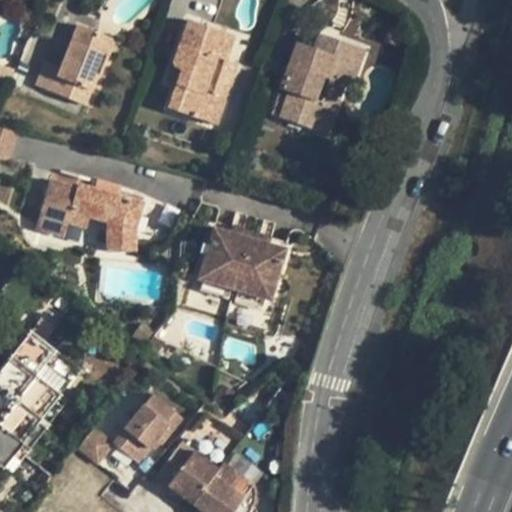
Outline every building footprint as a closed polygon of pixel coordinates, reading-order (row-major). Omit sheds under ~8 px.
[(175,84),(167,108),(215,124),(224,99),(212,95),(224,59),(232,36),(186,20),(172,64),(181,67),(175,84)] [(92,50),(98,34),(91,31),(77,26),(61,68),(45,63),(35,87),(84,106),(96,75),(100,76),(107,55),(92,50)] [(113,40),(98,34),(92,50),(107,55),(113,40)] [(320,34),(314,49),(330,55),(336,41),(320,34)] [(289,93),(280,119),(313,130),(323,105),(334,109),(344,83),(349,71),(356,74),(364,50),(336,41),(330,55),(314,49),(295,42),(279,89),(289,93)] [(237,64),(224,59),(212,95),(224,99),(237,64)] [(175,84),(181,67),(172,64),(166,81),(175,84)] [(0,84),(6,87),(11,76),(0,70),(0,84)] [(349,71),(344,83),(351,86),(356,74),(349,71)] [(270,116),(280,119),(289,93),(279,89),(270,116)] [(323,105),(313,130),(325,134),(334,109),(323,105)] [(0,127),(0,160),(7,163),(14,132),(0,127)] [(48,179),(34,230),(60,239),(64,223),(68,209),(88,216),(105,221),(106,244),(134,243),(134,225),(140,203),(116,196),(119,187),(96,181),(94,188),(76,184),(75,187),(48,179)] [(84,229),(88,216),(68,209),(64,223),(84,229)] [(233,298),(236,289),(265,298),(270,300),(286,249),(270,244),(233,232),(214,226),(198,277),(201,278),(229,287),(226,296),(233,298)] [(235,226),(233,232),(270,244),(271,238),(235,226)] [(134,252),(134,243),(106,244),(106,253),(134,252)] [(226,296),(229,287),(201,278),(198,287),(226,296)] [(262,308),(265,298),(236,289),(233,298),(262,308)] [(0,470),(78,369),(30,330),(0,368),(0,470)] [(151,336),(141,349),(152,358),(162,345),(151,336)] [(152,393),(113,442),(137,461),(155,439),(167,423),(165,421),(174,410),(152,393)] [(167,423),(155,439),(160,444),(182,416),(174,410),(165,421),(167,423)] [(76,447),(98,463),(113,442),(93,427),(76,447)] [(183,444),(160,475),(206,511),(233,511),(244,499),(216,477),(214,476),(218,471),(183,444)] [(225,466),(216,477),(244,499),(254,488),(225,466)]
